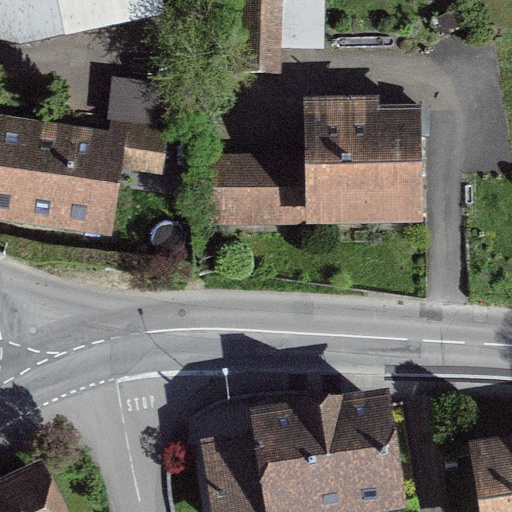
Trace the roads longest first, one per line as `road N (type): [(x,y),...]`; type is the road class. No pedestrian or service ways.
road 1 (tertiary): [(407,338),(182,327),(108,339)]
road 2 (residential): [(108,339),(141,511)]
road 3 (residential): [(407,338),(431,511)]
